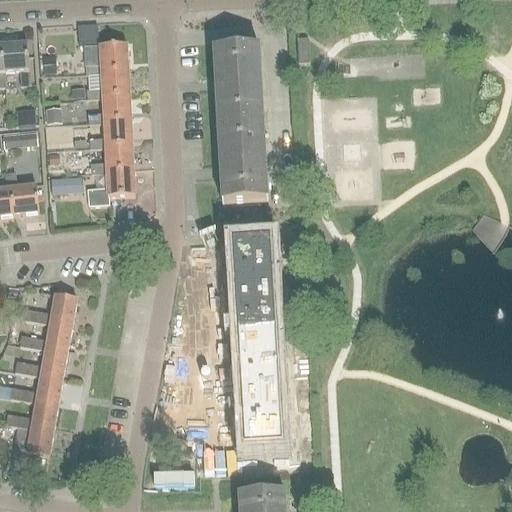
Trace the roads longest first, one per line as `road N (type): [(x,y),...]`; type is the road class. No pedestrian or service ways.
road 1 (residential): [(127,511),(178,235)]
road 2 (residential): [(178,235),(160,4)]
road 3 (residential): [(178,235),(0,256)]
road 4 (residential): [(0,13),(160,4)]
